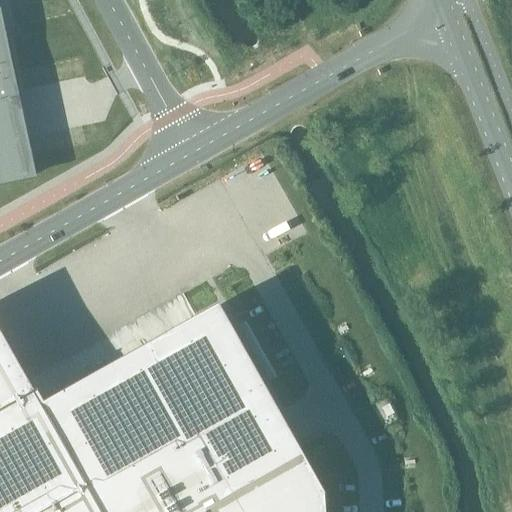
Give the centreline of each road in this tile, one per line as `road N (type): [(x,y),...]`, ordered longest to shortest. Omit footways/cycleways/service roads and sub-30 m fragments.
road 1 (unknown): [(192,155),(328,430),(356,511)]
road 2 (tertiary): [(192,155),(445,13)]
road 3 (tertiary): [(0,262),(192,155)]
road 4 (tertiary): [(511,184),(445,13)]
road 5 (unclassified): [(192,155),(108,0)]
